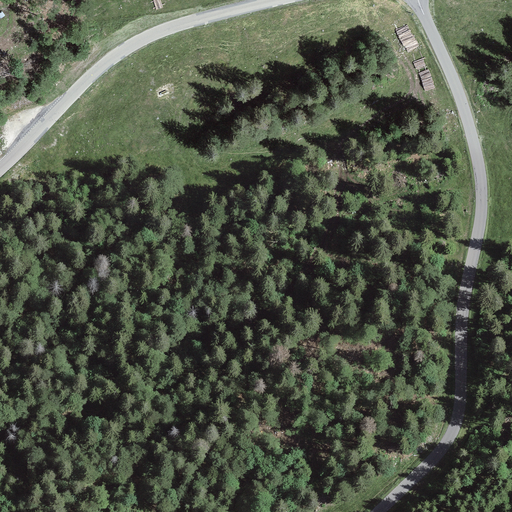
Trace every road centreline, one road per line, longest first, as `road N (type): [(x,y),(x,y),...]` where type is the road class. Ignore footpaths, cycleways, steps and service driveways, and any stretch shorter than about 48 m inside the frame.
road 1 (tertiary): [(378,511),(437,454),(456,422),(463,304),(480,222),(467,119),(417,0)]
road 2 (tertiary): [(273,0),(141,38),(96,70),(0,169)]
